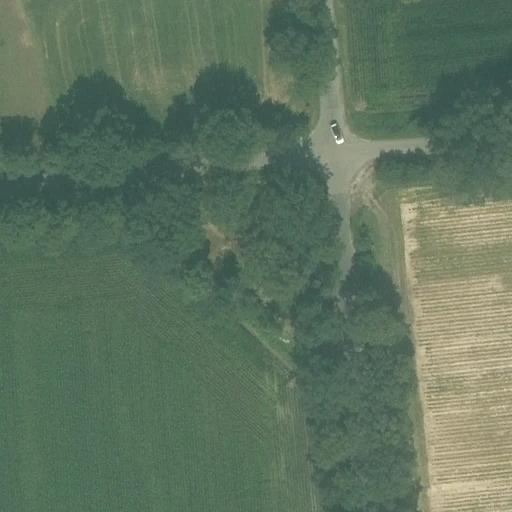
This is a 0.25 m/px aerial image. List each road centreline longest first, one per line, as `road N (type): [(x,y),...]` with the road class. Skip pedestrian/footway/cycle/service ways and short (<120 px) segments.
road 1 (residential): [(371,511),(337,154)]
road 2 (unclassified): [(337,154),(0,187)]
road 3 (unclassified): [(511,134),(337,154)]
road 4 (residential): [(337,154),(322,0)]
